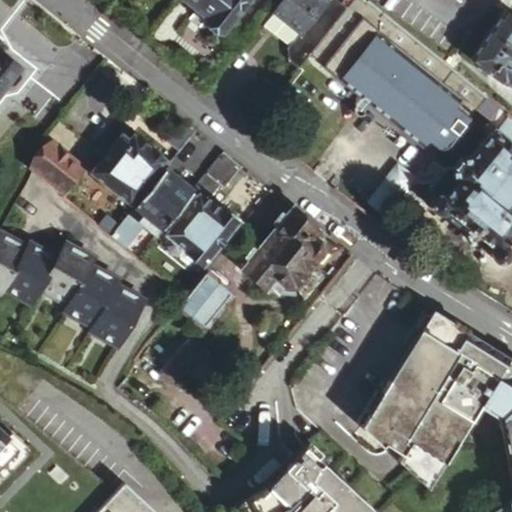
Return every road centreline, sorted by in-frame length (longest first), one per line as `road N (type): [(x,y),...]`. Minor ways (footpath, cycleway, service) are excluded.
road 1 (unclassified): [(369,255),(54,0)]
road 2 (unclassified): [(369,255),(511,342)]
